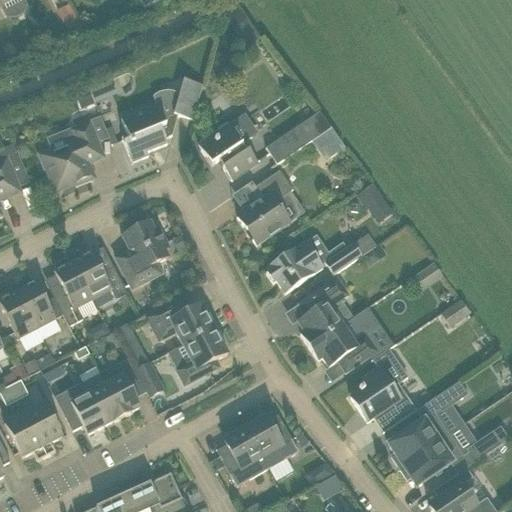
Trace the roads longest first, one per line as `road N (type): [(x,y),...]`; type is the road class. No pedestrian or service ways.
road 1 (residential): [(283,384),(167,188),(121,190),(0,260)]
road 2 (track): [(0,95),(192,14),(206,0)]
road 3 (residential): [(385,511),(283,384)]
road 4 (residential): [(54,511),(182,440)]
